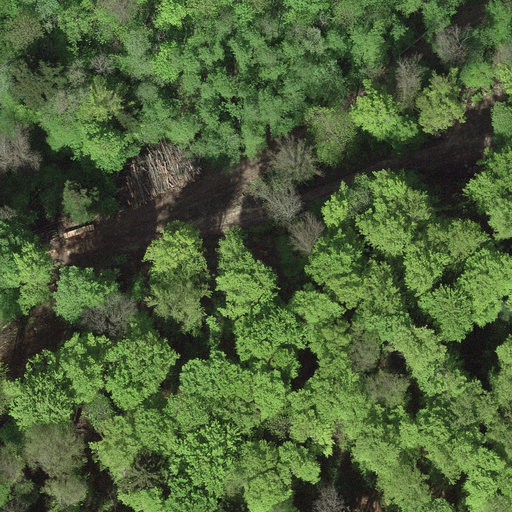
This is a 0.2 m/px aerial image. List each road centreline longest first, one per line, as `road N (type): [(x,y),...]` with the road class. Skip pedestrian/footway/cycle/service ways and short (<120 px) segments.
road 1 (track): [(455,37),(300,145),(240,175),(81,248),(0,264)]
road 2 (track): [(81,248),(231,222),(511,136)]
